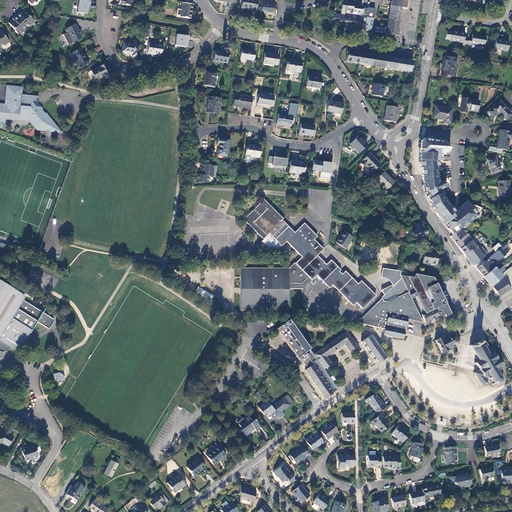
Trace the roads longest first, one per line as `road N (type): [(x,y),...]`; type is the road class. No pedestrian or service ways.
road 1 (residential): [(320,409),(295,373),(254,342),(244,345),(205,407)]
road 2 (residential): [(438,434),(414,423),(378,373),(320,409)]
road 3 (residential): [(332,138),(310,149),(248,129),(194,131)]
